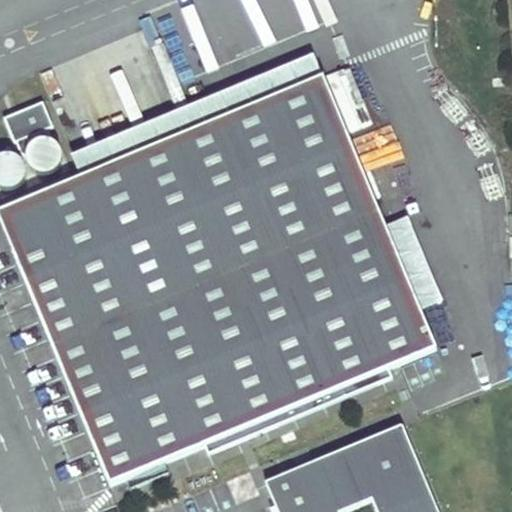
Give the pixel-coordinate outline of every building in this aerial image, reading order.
[(349,69),(325,78),(347,136),(372,127),(349,69)] [(417,348),(304,76),(0,201),(0,224),(11,254),(0,257),(0,264),(91,485),(186,445),(189,453),(372,376),(369,368),(417,348)] [(44,105),(4,121),(15,149),(56,133),(44,105)] [(0,257),(11,254),(0,224),(0,257)] [(436,511),(402,425),(285,477),(265,485),(273,505),(275,511),(436,511)]
